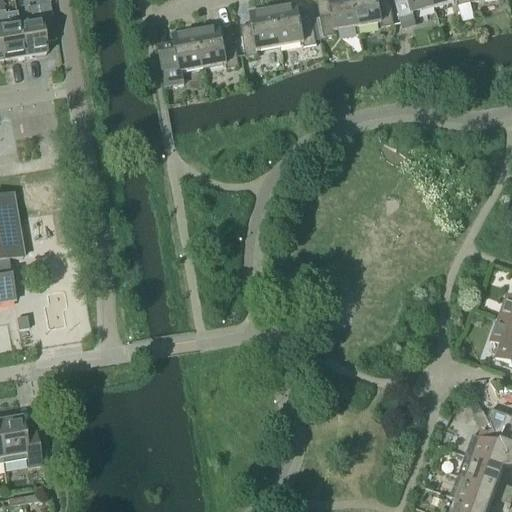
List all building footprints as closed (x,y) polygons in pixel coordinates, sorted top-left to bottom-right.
[(327,0),(329,10),(317,12),(323,42),(336,39),(335,34),(357,30),(351,0),(327,0)] [(375,0),(351,0),(357,30),(379,26),(380,31),(393,29),(388,0),(384,0),(376,2),(375,0)] [(392,0),(400,25),(402,35),(415,31),(413,22),(411,17),(433,11),(430,0),(392,0)] [(430,0),(433,11),(455,5),(456,10),(469,6),(467,0),(430,0)] [(23,62),(45,58),(43,46),(55,44),(49,6),(26,10),(29,26),(18,28),(17,28),(23,62)] [(296,7),(272,12),(280,50),(302,46),(303,51),(316,49),(310,19),(298,22),(296,7)] [(252,30),(240,32),(245,62),(258,59),(257,55),(280,50),(272,12),(249,16),(252,30)] [(3,14),(0,14),(0,53),(2,65),(23,62),(17,28),(18,28),(16,15),(4,17),(3,14)] [(218,30),(195,34),(202,73),(224,68),(225,73),(238,71),(233,42),(221,44),(218,30)] [(173,47),(157,50),(158,55),(165,91),(184,88),(182,76),(202,73),(195,34),(172,38),(173,46),(173,47)] [(0,307),(13,305),(6,264),(21,261),(11,198),(0,200),(0,307)] [(511,301),(507,300),(498,323),(511,327),(511,301)] [(26,321),(16,322),(15,322),(17,334),(28,332),(26,321)] [(511,327),(498,323),(490,346),(505,351),(500,366),(511,370),(511,327)] [(482,415),(473,420),(478,430),(486,426),(482,415)] [(23,447),(19,422),(14,423),(10,419),(0,420),(0,458),(1,467),(25,463),(27,472),(39,470),(35,445),(23,447)] [(511,470),(511,430),(487,421),(487,422),(492,433),(510,471),(511,470)] [(503,474),(510,471),(492,433),(487,435),(484,443),(479,441),(472,439),(464,461),(503,474)] [(511,491),(498,487),(503,474),(464,461),(457,481),(511,500),(511,491)] [(509,509),(511,501),(511,500),(457,481),(449,501),(456,503),(456,504),(479,511),(489,511),(493,503),(509,509)] [(23,509),(39,506),(38,499),(22,502),(23,509)] [(8,511),(23,509),(22,502),(7,504),(8,511)]
